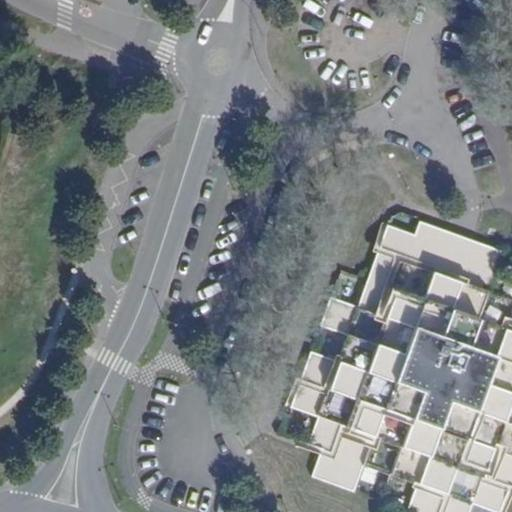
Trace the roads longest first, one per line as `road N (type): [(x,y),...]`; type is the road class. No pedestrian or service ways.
road 1 (residential): [(54,511),(71,440),(138,307),(218,64)]
road 2 (residential): [(218,64),(299,137),(403,120)]
road 3 (residential): [(41,0),(218,64)]
road 4 (residential): [(450,0),(403,120)]
